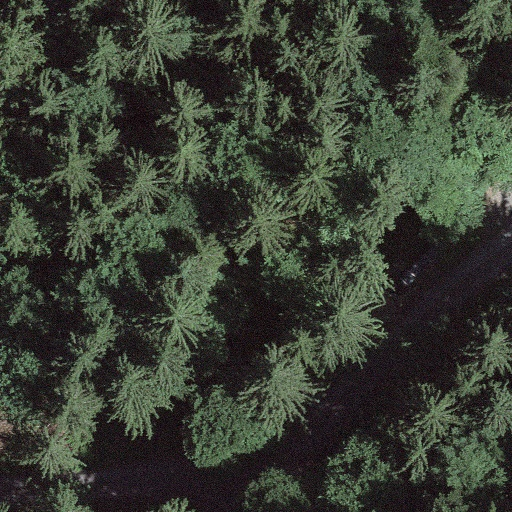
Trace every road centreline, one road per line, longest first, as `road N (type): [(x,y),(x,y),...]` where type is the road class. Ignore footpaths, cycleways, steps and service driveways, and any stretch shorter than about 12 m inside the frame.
road 1 (track): [(258,511),(511,319)]
road 2 (track): [(0,489),(279,495)]
